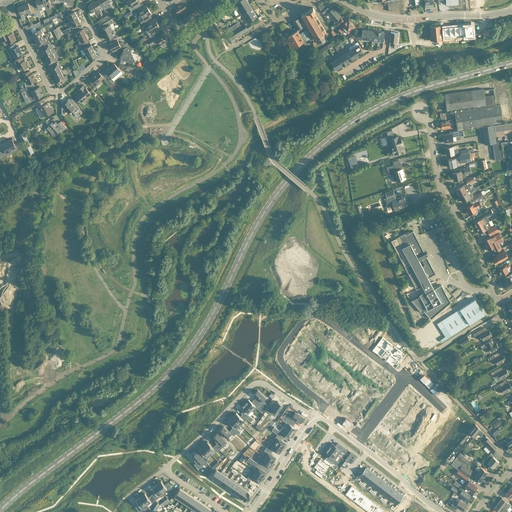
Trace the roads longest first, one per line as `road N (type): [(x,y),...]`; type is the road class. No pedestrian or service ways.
road 1 (primary): [(0,510),(176,365),(262,214),(327,140),(401,96),(511,63)]
road 2 (residential): [(405,380),(323,317),(306,315),(280,359),(324,404),(315,417)]
road 3 (residential): [(80,0),(104,56),(60,91),(49,85),(7,2)]
road 4 (residential): [(495,302),(437,182),(425,111)]
road 5 (residential): [(315,417),(257,382),(165,467)]
road 6 (residential): [(511,460),(429,371)]
